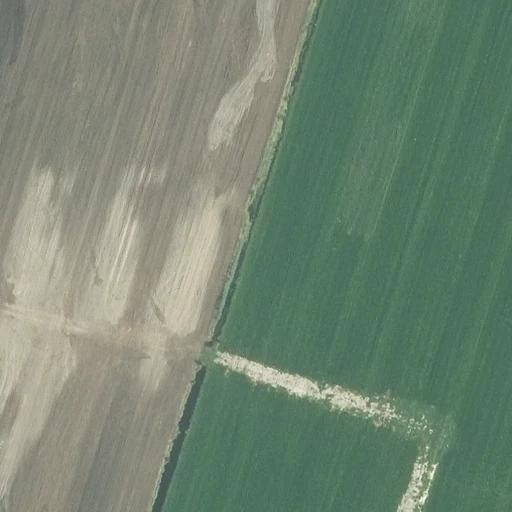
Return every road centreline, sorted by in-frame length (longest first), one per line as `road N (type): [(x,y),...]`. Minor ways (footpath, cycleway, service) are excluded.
road 1 (track): [(147,427),(111,391),(82,511)]
road 2 (track): [(111,391),(76,356),(0,320)]
